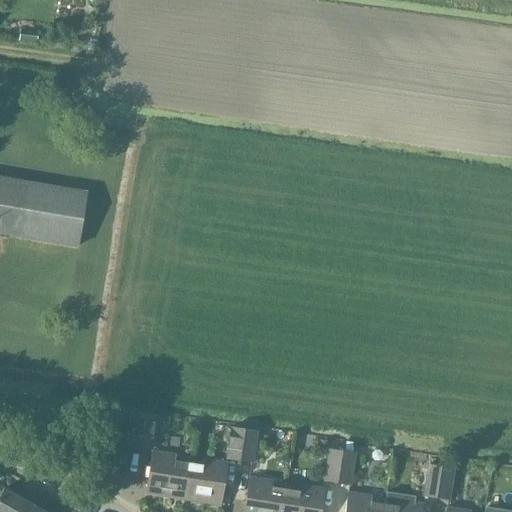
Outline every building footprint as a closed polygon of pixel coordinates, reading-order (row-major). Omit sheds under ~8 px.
[(0,234),(76,247),(85,191),(0,176),(0,234)] [(157,416),(132,412),(127,444),(152,448),(157,416)] [(232,428),(227,460),(240,462),(244,430),(232,428)] [(244,430),(240,462),(252,463),(257,432),(244,430)] [(330,450),(325,482),(337,484),(342,452),(330,450)] [(152,452),(146,494),(183,500),(189,464),(174,462),(175,455),(152,452)] [(342,452),(337,484),(350,485),(354,454),(353,454),(344,453),(342,452)] [(189,464),(183,500),(221,506),(227,464),(205,460),(204,466),(189,464)] [(428,466),(424,497),(436,499),(441,467),(428,466)] [(441,467),(436,499),(449,501),(453,469),(452,469),(443,468),(441,467)] [(249,477),(243,511),(282,511),(285,490),(270,488),(271,481),(249,477)] [(285,490),(282,511),(320,511),(324,489),(301,486),(286,483),(285,490)] [(3,489),(0,495),(0,511),(20,511),(26,502),(3,489)] [(348,492),(344,511),(383,511),(384,505),(369,503),(370,496),(348,492)] [(384,505),(383,511),(421,511),(423,504),(400,501),(399,507),(384,505)] [(43,511),(26,502),(20,511),(43,511)]
